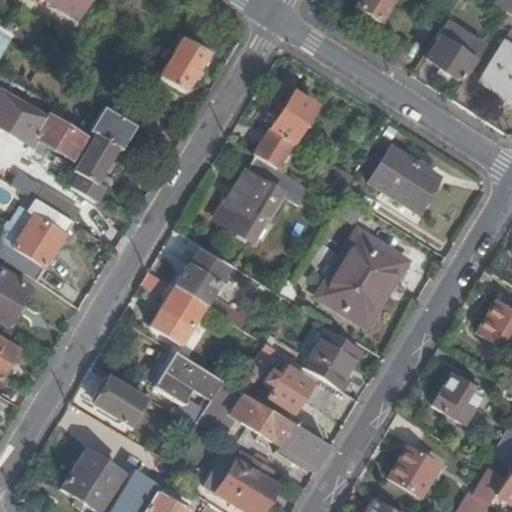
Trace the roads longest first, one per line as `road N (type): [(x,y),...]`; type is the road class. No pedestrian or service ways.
road 1 (residential): [(0,483),(272,25)]
road 2 (residential): [(511,190),(317,511)]
road 3 (residential): [(272,25),(511,177)]
